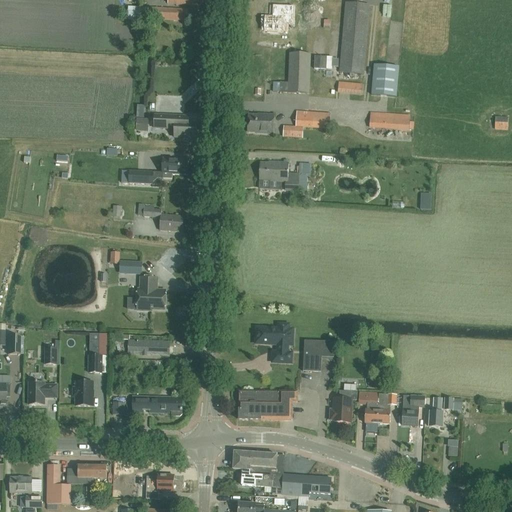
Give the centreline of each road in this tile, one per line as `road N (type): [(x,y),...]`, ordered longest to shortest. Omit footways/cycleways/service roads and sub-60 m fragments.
road 1 (unclassified): [(207,442),(226,0)]
road 2 (tertiary): [(511,503),(430,491),(286,439),(207,442)]
road 3 (tertiary): [(207,442),(0,442)]
